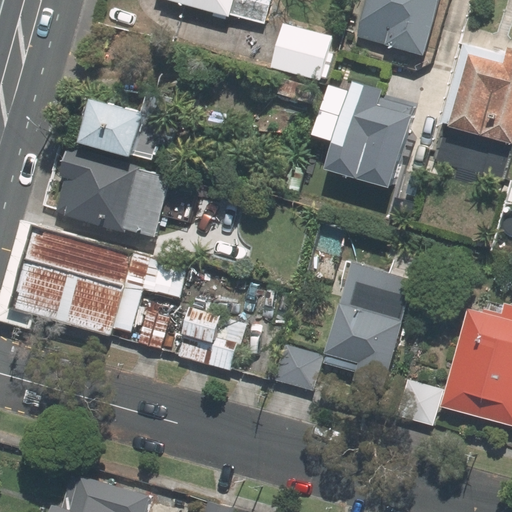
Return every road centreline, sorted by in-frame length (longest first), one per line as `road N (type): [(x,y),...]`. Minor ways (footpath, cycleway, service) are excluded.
road 1 (residential): [(0,371),(501,511)]
road 2 (primary): [(33,0),(0,122)]
